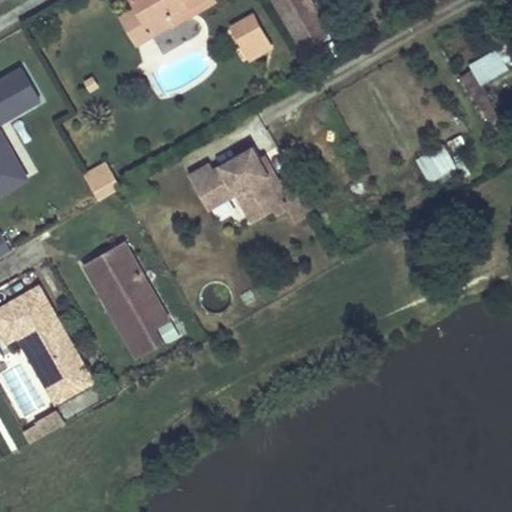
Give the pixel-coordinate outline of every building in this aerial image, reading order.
[(132,0),(137,6),(153,34),(172,23),(168,16),(194,0),(132,0)] [(194,0),(168,16),(172,23),(210,0),(194,0)] [(320,0),(298,0),(287,7),(298,26),(327,10),(320,0)] [(153,34),(137,6),(121,16),(137,43),(153,34)] [(273,27),(263,9),(243,21),(253,39),(273,27)] [(336,26),(327,10),(298,26),(308,43),(336,26)] [(280,39),(273,27),(253,39),(260,50),(280,39)] [(479,84),(508,67),(495,46),(466,63),(479,84)] [(0,177),(7,179),(20,172),(24,157),(4,122),(40,101),(22,70),(0,82),(0,177)] [(468,103),(483,124),(494,138),(504,131),(495,118),(479,95),(468,103)] [(321,209),(306,182),(288,192),(281,180),(258,140),(201,173),(196,165),(177,176),(197,212),(224,197),(240,225),(281,202),(286,212),(296,207),(303,220),(321,209)] [(416,158),(425,180),(456,168),(447,146),(416,158)] [(35,176),(24,157),(20,172),(7,179),(0,177),(0,187),(4,194),(35,176)] [(106,160),(83,173),(88,182),(111,169),(106,160)] [(111,169),(88,182),(98,199),(121,185),(111,169)] [(150,169),(132,179),(141,193),(158,183),(150,169)] [(306,182),(299,170),(281,180),(288,192),(306,182)] [(2,230),(0,230),(0,255),(12,248),(2,230)] [(95,258),(121,303),(127,299),(109,267),(143,248),(135,235),(95,258)] [(149,352),(175,337),(166,322),(180,314),(143,248),(109,267),(127,299),(121,303),(149,352)] [(51,281),(5,307),(20,334),(28,330),(33,327),(63,379),(96,360),(51,281)] [(106,377),(96,360),(63,379),(33,327),(28,330),(67,399),(106,377)] [(70,403),(51,414),(52,417),(58,427),(78,416),(70,403)] [(43,436),(58,427),(52,417),(36,426),(43,436)]
